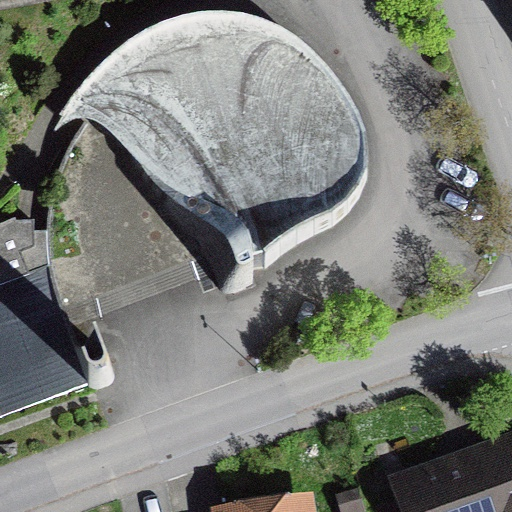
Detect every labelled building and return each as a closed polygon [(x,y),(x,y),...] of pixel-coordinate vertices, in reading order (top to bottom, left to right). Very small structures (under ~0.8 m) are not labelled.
[(123,50),(108,62),(79,90),(59,117),(60,121),(54,134),(69,124),(83,122),(95,126),(119,149),(145,178),(163,201),(175,219),(202,249),(216,286),(221,293),(229,294),(236,293),(251,287),(254,282),(253,273),(258,270),(264,272),(292,248),(328,230),(347,214),(356,202),(366,181),(367,161),(365,143),(357,120),(350,104),(325,68),(309,53),(294,41),(277,30),(260,22),(236,18),(215,16),(195,17),(173,22),(156,28),(138,38),(123,50)] [(14,219),(0,224),(0,419),(84,389),(82,387),(56,314),(64,311),(50,269),(48,233),(20,234),(14,219)] [(113,365),(106,354),(83,359),(64,311),(56,314),(82,387),(84,389),(89,392),(96,393),(109,386),(116,378),(113,365)] [(511,511),(511,434),(387,478),(399,511),(511,511)] [(365,511),(359,488),(336,493),(339,511),(365,511)]
